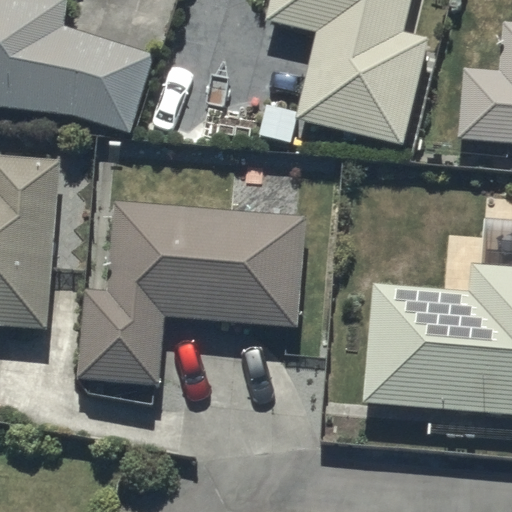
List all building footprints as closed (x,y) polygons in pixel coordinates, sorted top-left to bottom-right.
[(272,0),(265,32),(316,44),(299,117),(269,110),(259,148),(293,156),(298,136),(402,161),(429,50),(413,46),(424,0),(272,0)] [(0,120),(73,129),(131,146),(155,65),(64,38),(68,12),(0,4),(0,120)] [(458,151),(511,155),(511,37),(504,37),(500,86),(464,83),(458,151)] [(0,172),(0,338),(46,342),(56,176),(0,172)] [(84,302),(77,392),(160,398),(165,329),(300,338),(308,228),(113,214),(106,304),(84,302)] [(364,418),(511,430),(511,282),(471,279),(468,304),(374,296),(364,418)]
